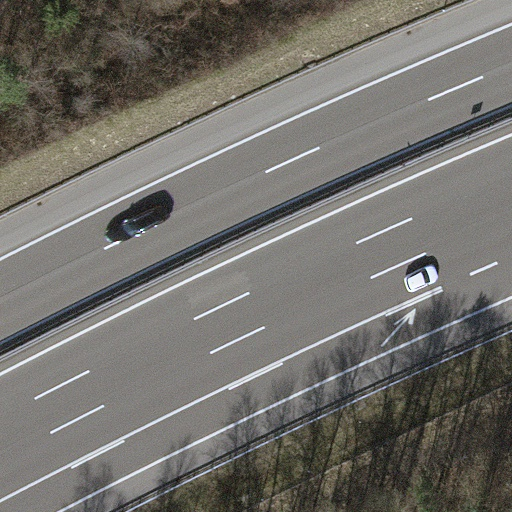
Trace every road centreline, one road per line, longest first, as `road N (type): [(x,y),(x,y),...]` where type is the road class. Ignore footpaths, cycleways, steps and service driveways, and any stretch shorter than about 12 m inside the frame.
road 1 (motorway): [(0,440),(232,322),(511,197)]
road 2 (motorway): [(511,66),(0,304)]
